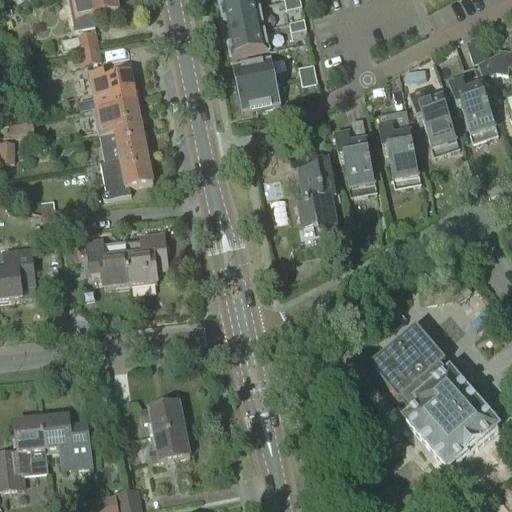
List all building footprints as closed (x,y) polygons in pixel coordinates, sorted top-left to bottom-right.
[(115,0),(75,0),(82,35),(83,39),(76,41),(78,41),(59,45),(62,57),(98,50),(95,37),(94,32),(92,20),(118,15),(115,0)] [(257,0),(217,0),(221,19),(260,11),(257,0)] [(299,3),(284,6),(286,15),(301,12),(299,3)] [(260,11),(221,19),(226,41),(265,33),(260,11)] [(304,25),(289,28),(291,38),(306,35),(304,25)] [(269,56),(265,33),(226,41),(230,64),(269,56)] [(99,55),(76,59),(78,72),(101,68),(99,55)] [(507,72),(510,57),(498,55),(498,58),(485,65),(485,67),(488,74),(490,80),(496,78),(507,80),(509,72),(507,72)] [(237,96),(276,88),(271,65),(232,73),(237,96)] [(488,74),(485,67),(477,69),(480,77),(488,74)] [(300,83),(315,80),(313,71),(298,73),(300,83)] [(17,72),(1,75),(3,86),(19,83),(17,72)] [(96,115),(137,107),(131,79),(105,84),(103,76),(89,79),(96,115)] [(317,89),(315,80),(300,83),(302,92),(317,89)] [(478,84),(468,87),(464,89),(462,85),(448,89),(456,115),(461,113),(471,142),(477,140),(485,144),(486,146),(498,142),(481,92),(478,84)] [(276,88),(237,96),(242,119),(281,111),(276,88)] [(423,98),(412,102),(409,103),(418,128),(422,126),(432,155),(439,153),(446,157),(447,159),(459,155),(442,106),(440,98),(425,103),(423,98)] [(137,107),(96,115),(94,115),(99,142),(114,138),(142,133),(137,107)] [(420,190),(410,139),(406,117),(393,119),(395,130),(378,133),(383,158),(388,157),(393,187),(401,186),(407,191),(408,193),(420,190)] [(29,137),(28,123),(4,124),(5,138),(29,137)] [(352,138),(334,141),(339,167),(343,166),(349,195),(356,194),(363,199),(364,201),(376,199),(362,126),(350,128),(352,138)] [(142,133),(114,138),(99,142),(104,168),(147,160),(142,133)] [(0,158),(14,158),(14,148),(0,147),(0,158)] [(0,169),(14,169),(14,158),(0,158),(0,169)] [(147,160),(104,168),(100,169),(106,197),(103,197),(101,200),(102,203),(104,205),(106,206),(131,201),(129,193),(153,188),(147,160)] [(328,167),(314,170),(315,175),(298,179),(304,208),(297,209),(302,235),(317,232),(319,242),(338,238),(331,204),(335,203),(328,167)] [(459,191),(460,199),(468,198),(467,190),(459,191)] [(41,217),(54,215),(53,206),(40,207),(41,217)] [(87,212),(64,214),(65,224),(88,221),(87,212)] [(67,238),(65,224),(64,214),(54,215),(56,239),(67,238)] [(56,239),(54,215),(41,217),(43,240),(56,239)] [(90,235),(88,221),(65,224),(67,238),(90,235)] [(250,286),(270,285),(268,238),(249,239),(250,286)] [(148,250),(126,253),(130,292),(157,289),(155,278),(167,276),(163,241),(147,242),(148,250)] [(130,292),(126,253),(126,249),(102,252),(101,246),(87,247),(91,282),(102,281),(103,295),(130,292)] [(30,256),(0,259),(0,291),(2,307),(35,303),(30,256)] [(448,382),(441,374),(446,369),(416,334),(369,374),(399,409),(402,407),(414,421),(405,428),(448,478),(498,436),(486,422),(495,414),(460,372),(448,382)] [(335,358),(313,368),(316,375),(338,364),(335,358)] [(355,402),(332,412),(335,419),(358,409),(355,402)] [(154,441),(184,435),(178,409),(141,416),(144,428),(151,427),(154,441)] [(42,425),(45,456),(60,454),(62,475),(91,472),(87,434),(81,434),(81,437),(69,436),(68,422),(42,425)] [(45,456),(42,425),(15,428),(18,458),(0,459),(0,496),(24,494),(22,480),(31,479),(48,477),(45,456)] [(184,435),(154,441),(157,456),(149,458),(151,469),(189,462),(184,435)] [(127,507),(140,505),(138,495),(125,497),(127,507)] [(127,507),(125,497),(115,498),(115,503),(79,510),(79,511),(116,511),(116,509),(127,507)]
